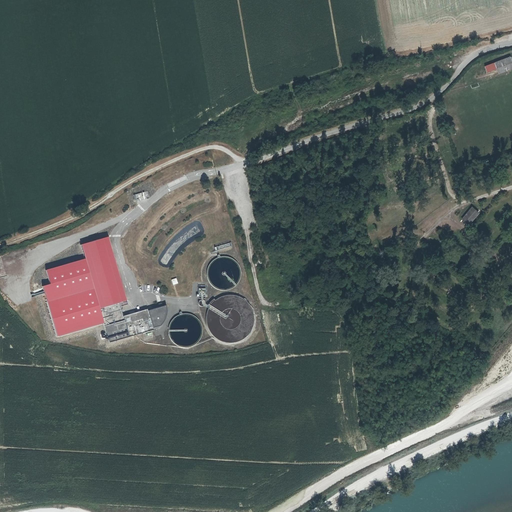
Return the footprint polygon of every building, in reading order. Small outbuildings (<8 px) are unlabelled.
[(494,69),(496,68),(498,74),(511,68),(511,65),(511,62),(510,60),(509,57),(483,67),(485,72),(494,69)] [(134,194),(136,202),(146,199),(144,192),(134,194)] [(476,213),(471,208),(466,214),(461,221),(467,226),(471,222),(470,222),(477,214),(476,213)] [(126,301),(108,237),(81,245),(85,259),(46,271),(50,285),(42,287),(57,337),(104,324),(99,309),(120,303),(126,301)] [(99,309),(104,324),(109,343),(161,328),(165,323),(168,317),(168,310),(167,305),(148,310),(148,309),(124,316),(120,303),(99,309)]
